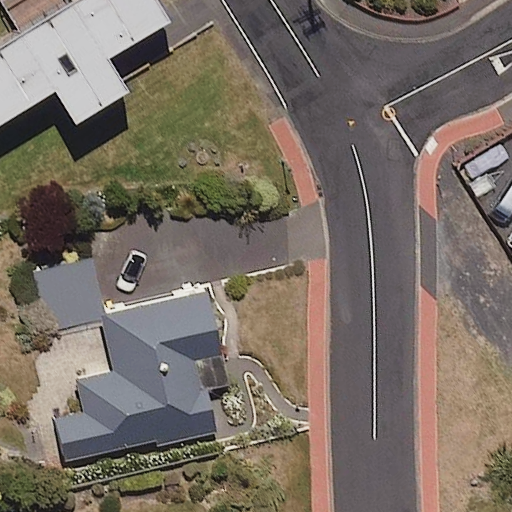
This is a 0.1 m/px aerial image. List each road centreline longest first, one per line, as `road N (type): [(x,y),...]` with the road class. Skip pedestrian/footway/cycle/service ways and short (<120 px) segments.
road 1 (residential): [(347,129),(371,237),(373,511)]
road 2 (residential): [(347,129),(511,39)]
road 3 (residential): [(269,0),(347,129)]
